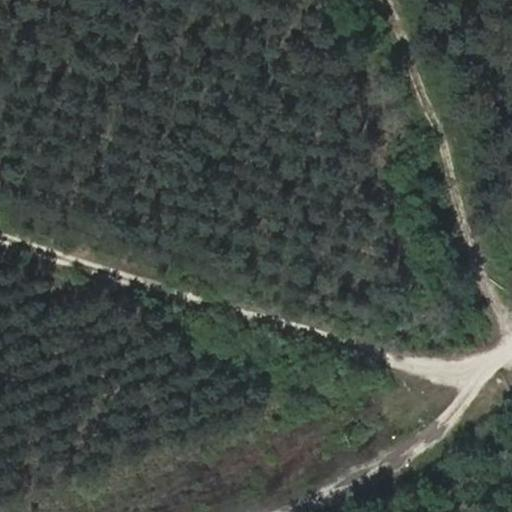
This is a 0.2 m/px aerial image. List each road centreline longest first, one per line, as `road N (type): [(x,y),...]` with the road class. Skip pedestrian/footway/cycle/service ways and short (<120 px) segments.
road 1 (track): [(511,350),(487,369),(448,376),(0,234)]
road 2 (track): [(511,319),(475,262),(385,0)]
road 3 (track): [(271,511),(442,430),(487,369)]
